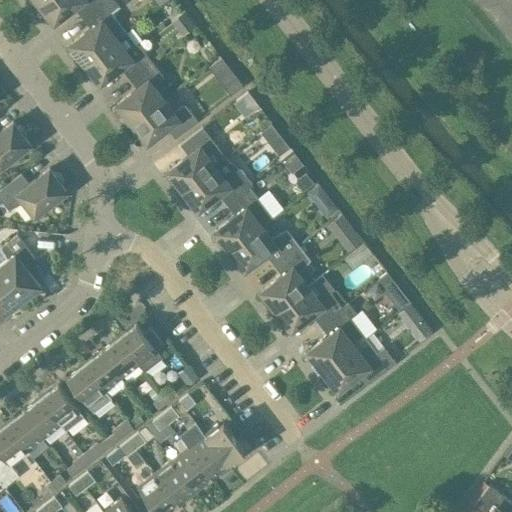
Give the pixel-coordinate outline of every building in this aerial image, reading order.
[(42,0),(40,2),(55,21),(75,6),(83,16),(103,0),(42,0)] [(91,27),(71,42),(86,62),(117,38),(107,25),(120,12),(117,8),(120,5),(115,0),(103,0),(83,16),(91,27)] [(86,62),(101,82),(121,66),(129,77),(152,59),(139,44),(137,45),(127,30),(117,38),(86,62)] [(133,122),(163,98),(154,86),(164,75),(152,59),(129,77),(137,87),(117,102),(133,122)] [(173,111),(163,98),(133,122),(148,142),(168,126),(176,137),(198,120),(186,104),(173,111)] [(0,166),(31,143),(13,120),(0,130),(0,166)] [(189,154),(169,169),(184,189),(215,165),(214,164),(226,156),(215,142),(203,126),(181,143),(189,154)] [(225,178),(215,165),(184,189),(199,208),(219,193),(227,203),(250,186),(253,184),(241,169),(225,178)] [(0,188),(0,196),(9,209),(25,200),(35,214),(67,189),(50,167),(30,183),(22,172),(0,188)] [(306,191),(326,217),(339,207),(318,181),(306,191)] [(235,214),(216,229),(231,249),(261,225),(252,212),(262,202),(250,186),(227,203),(235,214)] [(342,213),(328,224),(348,250),(362,240),(342,213)] [(231,249),(246,268),(266,253),(274,263),(299,244),(288,229),(271,237),(261,225),(231,249)] [(2,246),(9,259),(0,265),(0,273),(20,299),(40,284),(24,264),(35,256),(18,234),(2,246)] [(282,274),(262,289),(277,309),(308,285),(298,272),(311,259),(299,244),(274,263),(282,274)] [(0,313),(0,314),(20,299),(0,273),(0,313)] [(318,298),(308,285),(277,309),(292,328),(312,313),(320,324),(343,306),(342,306),(331,291),(318,298)] [(328,334),(309,349),(324,369),(354,345),(345,333),(355,322),(351,317),(357,312),(349,301),(342,306),(343,306),(320,324),(328,334)] [(398,310),(419,339),(432,330),(412,301),(398,310)] [(137,323),(119,336),(139,362),(145,370),(162,356),(156,348),(163,343),(151,327),(144,332),(137,323)] [(139,362),(119,336),(102,350),(122,375),(139,362)] [(377,351),(364,358),(354,345),(324,369),(339,389),(359,373),(367,384),(389,367),(377,351)] [(122,375),(102,350),(85,363),(104,388),(105,388),(122,375)] [(87,402),(94,411),(112,397),(105,388),(104,388),(85,363),(67,376),(87,402)] [(190,364),(189,364),(179,372),(188,385),(199,376),(190,364)] [(66,429),(84,416),(78,408),(59,383),(41,397),(61,422),(66,429)] [(178,392),(173,386),(163,394),(168,400),(178,392)] [(196,402),(188,392),(179,399),(187,409),(196,402)] [(154,401),(159,407),(168,400),(163,394),(154,401)] [(24,410),(44,435),(61,422),(41,397),(24,410)] [(172,405),(162,412),(169,422),(179,414),(172,405)] [(7,423),(27,449),(44,435),(24,410),(7,423)] [(153,420),(160,429),(169,422),(162,412),(153,420)] [(113,431),(107,436),(113,445),(135,428),(127,417),(111,429),(113,431)] [(215,473),(217,475),(229,465),(205,433),(196,421),(179,434),(181,437),(211,476),(215,473)] [(19,475),(9,462),(27,449),(7,423),(0,428),(0,473),(7,484),(19,475)] [(217,423),(205,433),(229,465),(242,455),(238,450),(243,446),(226,425),(221,428),(217,423)] [(139,431),(129,438),(136,448),(146,440),(139,431)] [(83,451),(91,462),(113,445),(107,436),(98,443),(97,441),(83,451)] [(209,481),(207,479),(211,476),(181,437),(174,442),(181,451),(172,459),(196,490),(209,481)] [(126,453),(127,455),(136,448),(129,438),(106,455),(113,463),(126,453)] [(68,466),(74,475),(91,462),(83,451),(72,460),(73,462),(68,466)] [(172,459),(155,472),(178,501),(182,498),(184,500),(196,490),(172,459)] [(88,470),(78,477),(86,487),(95,480),(88,470)] [(174,504),(178,501),(155,472),(137,485),(158,511),(168,511),(176,506),(174,504)] [(66,479),(61,473),(51,481),(56,487),(66,479)] [(69,484),(76,494),(86,487),(78,477),(69,484)] [(46,494),(56,487),(51,481),(41,488),(46,494)] [(504,511),(503,511),(511,500),(489,483),(474,504),(483,511),(504,511)] [(53,511),(62,505),(55,495),(45,503),(52,511),(53,511)] [(133,511),(122,497),(105,511),(133,511)] [(35,510),(36,511),(52,511),(45,503),(35,510)]
